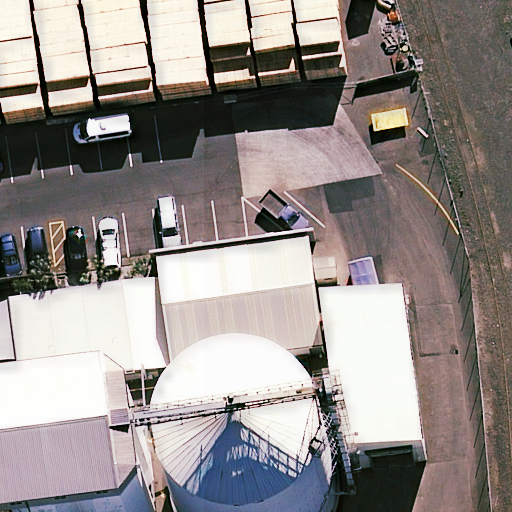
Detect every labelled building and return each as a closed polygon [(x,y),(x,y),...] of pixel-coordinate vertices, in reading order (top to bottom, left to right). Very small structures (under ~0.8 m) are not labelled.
[(373,0),(305,0),(314,33),(378,17),(373,0)] [(292,227),(158,246),(161,263),(172,346),(306,328),(292,227)] [(28,367),(172,346),(161,263),(16,281),(28,367)] [(437,312),(366,325),(394,484),(465,467),(437,312)] [(396,511),(397,504),(396,494),(394,484),(392,474),(388,464),(383,455),(377,447),(371,439),(363,432),(356,426),(347,420),(338,415),(328,412),(318,410),(307,408),(298,408),(287,409),(277,411),(258,418),(249,423),(241,429),(233,436),(226,443),(220,452),(214,461),(210,469),(207,479),(205,489),(204,500),(204,510),(203,511),(396,511)] [(0,511),(195,511),(178,441),(0,467),(0,511)]
